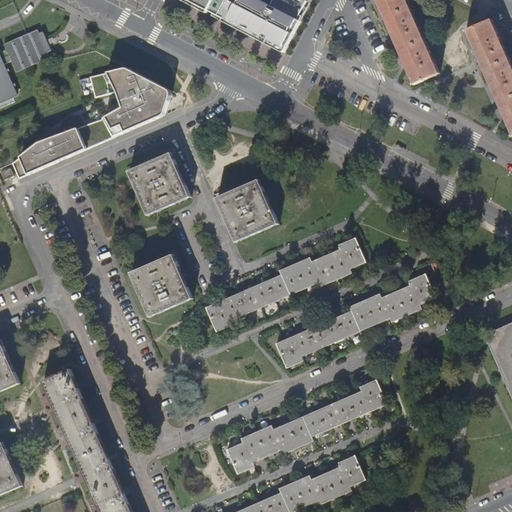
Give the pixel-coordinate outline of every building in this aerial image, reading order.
[(199,5),(199,4),(191,0),(181,0),(209,14),(210,11),(199,5)] [(191,0),(199,4),(199,5),(210,11),(215,14),(223,18),(224,16),(229,19),(228,21),(236,25),(237,23),(244,27),(244,29),(283,50),(299,20),(309,2),(311,3),(312,0),(275,0),(272,6),(260,0),(191,0)] [(371,0),(411,85),(412,86),(439,74),(406,4),(412,1),(411,0),(371,0)] [(302,21),(299,20),(283,50),(244,29),(244,27),(237,23),(236,25),(228,21),(229,19),(224,16),(223,18),(215,14),(214,17),(283,53),(286,51),(302,21)] [(494,28),(490,20),(463,31),(510,137),(511,135),(511,68),(506,55),(510,53),(498,26),(494,28)] [(51,60),(39,32),(7,46),(8,47),(0,50),(0,103),(18,97),(11,78),(51,60)] [(124,70),(89,79),(95,100),(118,94),(123,109),(104,120),(38,144),(20,158),(28,176),(74,156),(137,128),(162,117),(166,112),(171,95),(169,92),(164,89),(127,70),(124,70)] [(180,173),(171,154),(130,173),(149,216),(191,197),(180,173)] [(14,176),(11,168),(1,173),(4,181),(14,176)] [(237,241),(278,223),(258,180),(218,197),(228,220),(237,241)] [(366,262),(355,238),(341,245),(343,250),(324,258),(312,263),(311,262),(293,270),(272,279),(253,287),(236,294),(221,300),(211,305),(206,307),(217,332),(233,325),(231,321),(320,282),(322,286),(352,273),(350,269),(366,262)] [(151,317),(193,297),(182,273),(173,255),(132,274),(151,317)] [(436,298),(425,274),(419,277),(410,281),(413,286),(397,293),(381,299),(381,298),(360,307),(345,314),(327,321),(312,328),(300,333),(285,339),(277,343),(288,367),(302,361),(301,356),(390,318),(392,323),(423,310),(421,305),(436,298)] [(511,322),(484,335),(511,399),(511,322)] [(1,340),(0,340),(0,391),(21,383),(1,340)] [(132,511),(122,489),(110,463),(93,424),(75,383),(69,370),(44,382),(100,511),(132,511)] [(378,408),(388,403),(376,379),(360,385),(362,391),(274,430),(271,425),(242,439),(244,444),(229,450),(240,474),(255,468),(252,462),(270,453),(281,448),(283,450),(301,442),(320,434),(337,426),(354,418),(366,413),(378,408)] [(0,497),(24,487),(5,444),(0,445),(0,497)] [(365,478),(355,455),(340,462),(343,468),(327,474),(312,481),(310,479),(292,487),(273,496),(253,504),(239,511),(236,511),(290,511),(320,499),(323,504),(353,490),(351,485),(365,478)]
